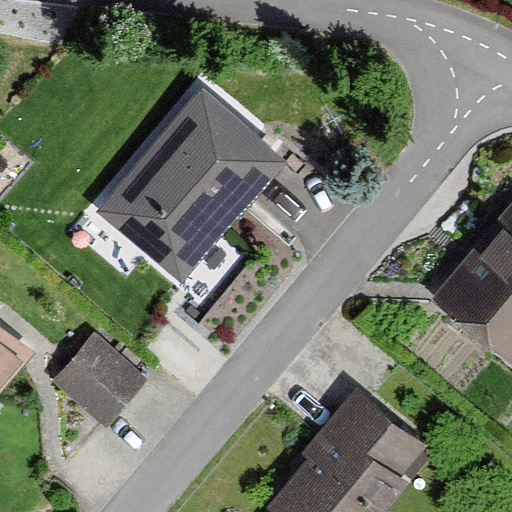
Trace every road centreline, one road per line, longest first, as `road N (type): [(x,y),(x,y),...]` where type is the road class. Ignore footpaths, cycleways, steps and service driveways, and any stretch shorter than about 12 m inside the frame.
road 1 (residential): [(132,511),(511,62)]
road 2 (residential): [(511,60),(420,22),(246,0)]
